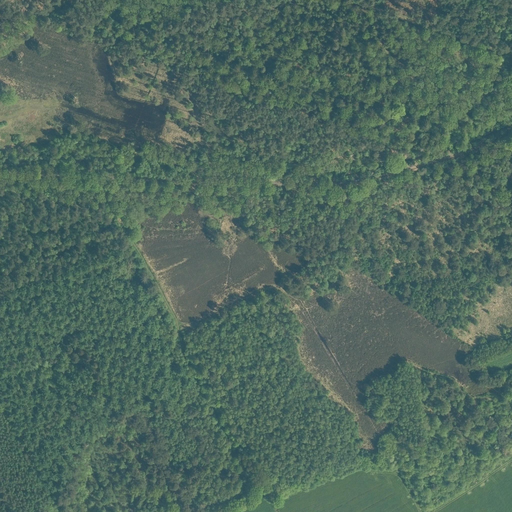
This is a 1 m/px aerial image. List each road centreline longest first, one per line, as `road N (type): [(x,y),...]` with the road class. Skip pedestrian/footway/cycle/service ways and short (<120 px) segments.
road 1 (tertiary): [(0,179),(256,190),(353,184),(511,132)]
road 2 (track): [(264,497),(95,183)]
road 3 (track): [(41,511),(47,492),(0,399)]
